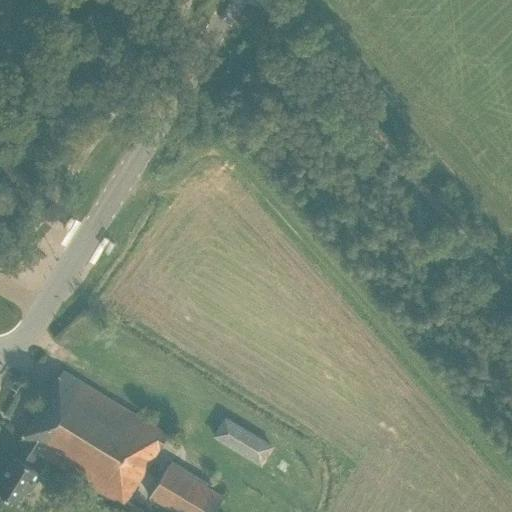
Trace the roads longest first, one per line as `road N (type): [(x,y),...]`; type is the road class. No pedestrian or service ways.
road 1 (track): [(511,470),(225,149),(197,149),(160,181),(129,170)]
road 2 (tertiary): [(0,356),(49,297),(234,0)]
